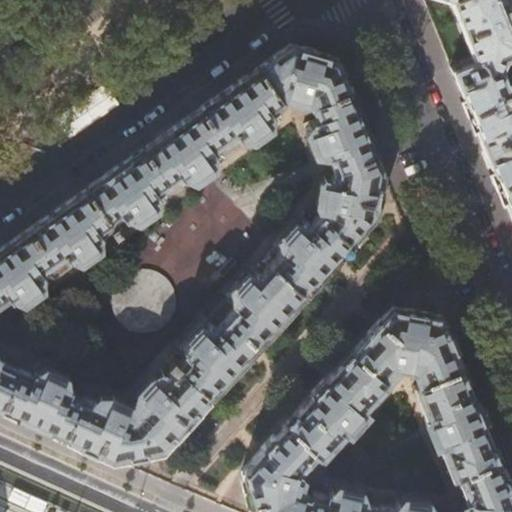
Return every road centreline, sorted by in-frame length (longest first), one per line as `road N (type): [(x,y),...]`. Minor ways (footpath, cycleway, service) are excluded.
road 1 (residential): [(511,333),(375,0)]
road 2 (residential): [(0,193),(276,0)]
road 3 (residential): [(126,511),(0,454)]
